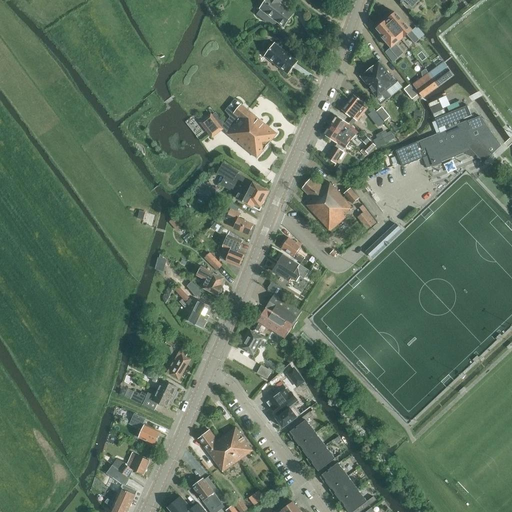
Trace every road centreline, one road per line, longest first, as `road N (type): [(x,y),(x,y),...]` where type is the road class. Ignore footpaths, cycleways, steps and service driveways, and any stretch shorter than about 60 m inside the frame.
road 1 (tertiary): [(212,366),(361,0)]
road 2 (residential): [(321,511),(212,366)]
road 3 (tertiary): [(147,511),(212,366)]
